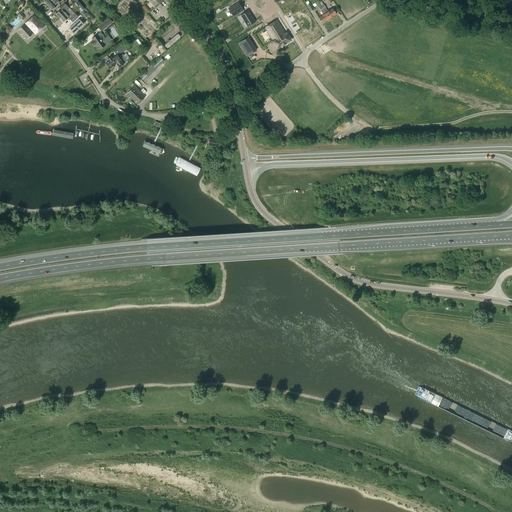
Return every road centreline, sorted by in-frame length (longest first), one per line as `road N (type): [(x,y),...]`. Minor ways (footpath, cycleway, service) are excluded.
road 1 (motorway): [(0,279),(164,257),(480,236)]
road 2 (motorway): [(450,227),(147,247),(0,267)]
road 3 (secondary): [(493,299),(349,277),(259,207),(246,170)]
road 4 (motorway): [(511,147),(244,158)]
road 5 (motorway): [(246,170),(485,157),(511,164)]
road 6 (residential): [(235,104),(156,116),(111,103),(28,0)]
road 7 (track): [(314,45),(511,109)]
